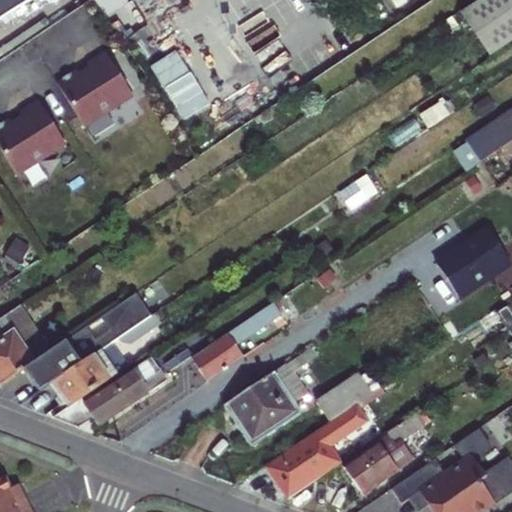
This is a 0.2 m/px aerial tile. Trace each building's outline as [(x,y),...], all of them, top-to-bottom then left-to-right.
[(0,0),(0,22),(36,0),(0,0)] [(511,6),(511,0),(478,0),(470,6),(483,26),(511,6)] [(511,6),(483,26),(498,50),(511,40),(511,6)] [(64,81),(58,85),(84,128),(133,97),(106,53),(88,65),(91,71),(85,74),(81,77),(78,72),(71,77),(71,75),(64,80),(64,81)] [(0,149),(17,176),(66,145),(38,102),(20,113),(23,119),(19,121),(13,125),(10,120),(4,125),(3,124),(0,125),(0,149)] [(484,162),(511,143),(511,113),(471,142),(484,162)] [(486,231),(434,266),(448,286),(456,299),(509,265),(486,231)] [(294,290),(191,360),(199,370),(207,381),(264,343),(256,332),(302,302),(294,290)] [(50,349),(25,366),(40,389),(53,380),(80,362),(91,354),(153,314),(137,291),(101,315),(109,328),(95,337),(87,324),(50,349)] [(21,306),(2,319),(0,319),(0,348),(34,326),(21,306)] [(34,326),(0,348),(0,382),(50,349),(34,326)] [(309,348),(224,404),(238,424),(251,443),(299,411),(292,400),(305,391),(290,370),(313,354),(309,348)] [(109,382),(91,354),(80,362),(53,380),(62,393),(72,407),(109,382)] [(151,358),(59,420),(78,428),(85,431),(91,425),(96,420),(100,424),(149,391),(142,381),(153,373),(149,366),(154,363),(151,358)] [(354,374),(312,402),(326,423),(335,416),(353,404),(366,395),(354,374)] [(326,423),(265,464),(275,480),(286,497),(321,473),(340,460),(329,445),(364,420),(353,404),(335,416),(326,423)] [(418,407),(386,428),(388,432),(342,463),(353,479),(361,492),(397,469),(395,465),(406,458),(394,440),(421,421),(418,415),(421,413),(418,407)] [(428,457),(384,487),(395,502),(403,497),(413,489),(423,503),(428,511),(474,511),(511,487),(511,468),(507,462),(493,471),(487,462),(478,468),(469,455),(482,447),(470,429),(448,444),(458,459),(438,472),(428,457)] [(0,478),(0,511),(14,511),(25,507),(18,493),(9,497),(5,487),(1,478),(0,478)] [(13,483),(5,487),(9,497),(18,493),(16,488),(13,483)] [(413,489),(403,497),(407,503),(412,510),(423,503),(413,489)]
